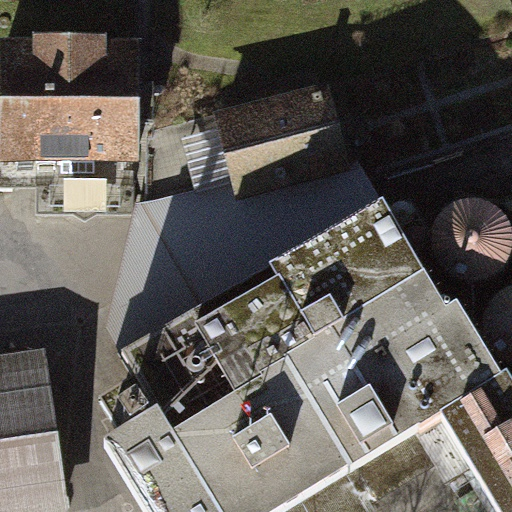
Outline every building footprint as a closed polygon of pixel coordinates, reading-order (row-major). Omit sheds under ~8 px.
[(135,42),(0,42),(0,171),(135,171),(135,42)] [(332,89),(216,115),(236,207),(353,181),(332,89)] [(136,205),(109,327),(134,374),(102,395),(108,439),(150,511),(274,511),(423,419),(477,511),(511,511),(511,390),(501,397),(362,163),(136,205)] [(511,257),(511,251),(511,222),(507,213),(496,204),(485,199),(471,198),(457,202),(442,215),(436,228),(435,242),(439,255),(443,263),(454,272),(467,277),(481,278),(490,275),(502,268),(511,257)] [(511,287),(508,289),(493,302),(487,315),(486,329),(490,342),(495,350),(505,359),(511,361),(511,287)] [(73,511),(49,351),(0,358),(0,511),(73,511)]
